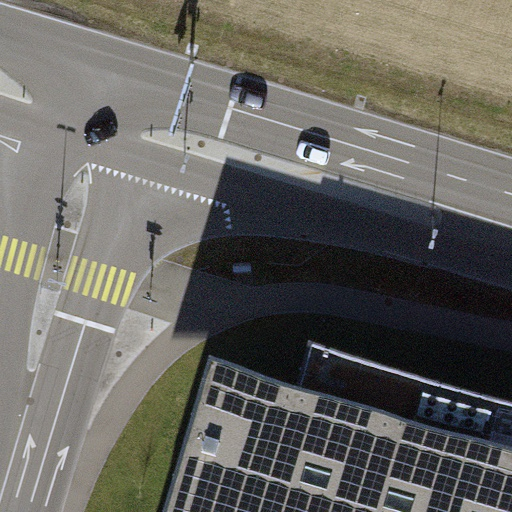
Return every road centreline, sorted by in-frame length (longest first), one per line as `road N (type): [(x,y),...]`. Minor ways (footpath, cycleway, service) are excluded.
road 1 (secondary): [(106,120),(511,239)]
road 2 (unclassified): [(2,511),(65,269)]
road 3 (residential): [(65,269),(106,120)]
